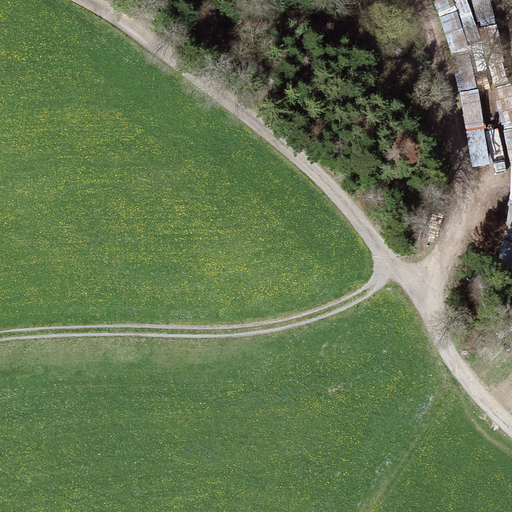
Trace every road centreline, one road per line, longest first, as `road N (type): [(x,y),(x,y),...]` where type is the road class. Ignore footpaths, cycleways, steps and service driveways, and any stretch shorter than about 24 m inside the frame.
road 1 (track): [(96,0),(225,98),(425,301)]
road 2 (track): [(394,261),(348,301),(273,325),(0,335)]
road 3 (track): [(419,0),(453,75),(459,133),(455,221),(425,301)]
road 4 (track): [(102,2),(206,24),(343,19),(379,0)]
road 5 (track): [(425,301),(453,359),(511,426)]
